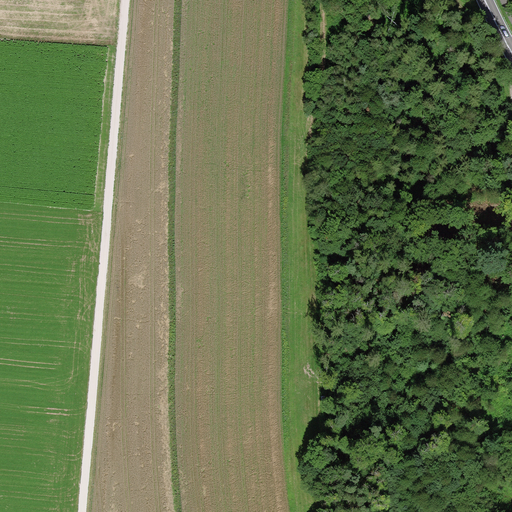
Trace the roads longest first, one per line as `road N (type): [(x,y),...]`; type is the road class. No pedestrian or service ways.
road 1 (track): [(80,511),(125,0)]
road 2 (track): [(312,511),(318,0)]
